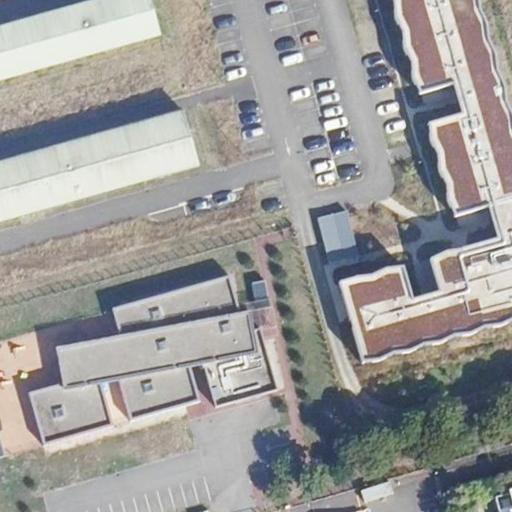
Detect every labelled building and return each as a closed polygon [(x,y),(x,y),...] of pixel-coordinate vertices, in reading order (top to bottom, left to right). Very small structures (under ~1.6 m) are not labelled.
[(0,83),(168,36),(158,0),(97,0),(0,28),(0,83)] [(459,204),(456,209),(459,216),(497,204),(511,198),(511,127),(511,110),(503,98),(505,84),(497,70),(495,50),(487,40),(486,20),(480,9),(478,0),(402,0),(403,15),(411,29),(412,48),(420,57),(422,75),(425,93),(457,86),(468,118),(438,127),(438,137),(444,148),(446,165),(455,177),(454,194),(459,204)] [(0,164),(0,226),(205,169),(189,111),(0,164)] [(511,198),(497,204),(508,241),(464,252),(449,255),(438,261),(448,290),(416,300),(407,270),(390,271),(376,280),(361,279),(348,287),(370,360),(387,359),(395,349),(414,350),(423,339),(444,341),(454,332),(470,334),(481,325),(499,326),(508,317),(511,317),(511,198)] [(232,278),(119,309),(128,339),(69,355),(80,393),(46,402),(55,435),(112,420),(103,386),(126,380),(137,420),(203,402),(194,371),(206,370),(220,411),(281,391),(256,314),(241,311),(232,278)] [(257,303),(272,302),(270,283),(255,284),(257,303)] [(265,332),(282,327),(275,307),(259,312),(265,332)] [(511,511),(511,474),(481,483),(489,511),(511,511)]
